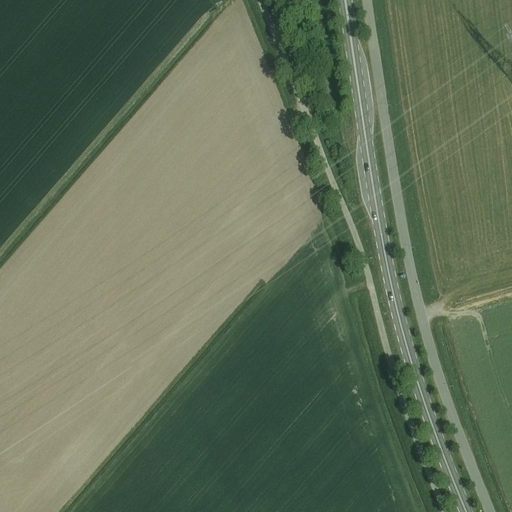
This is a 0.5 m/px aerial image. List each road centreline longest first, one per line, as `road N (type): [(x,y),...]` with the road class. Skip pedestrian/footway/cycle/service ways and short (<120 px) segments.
road 1 (unclassified): [(444,511),(360,250),(260,0)]
road 2 (unclassified): [(490,511),(422,320),(366,0)]
road 3 (primary): [(466,511),(394,299),(345,0)]
